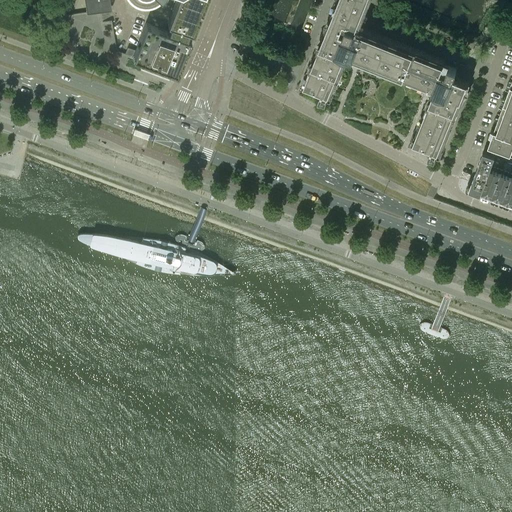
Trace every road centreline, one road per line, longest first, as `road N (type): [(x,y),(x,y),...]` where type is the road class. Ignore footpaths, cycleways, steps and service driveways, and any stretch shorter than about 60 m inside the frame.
road 1 (unclassified): [(0,125),(511,313)]
road 2 (primary): [(175,143),(511,267)]
road 3 (primary): [(511,250),(191,123)]
road 4 (residential): [(450,184),(212,63)]
road 5 (primary): [(0,77),(175,143)]
road 6 (primary): [(173,117),(0,53)]
road 7 (residential): [(450,184),(511,29)]
